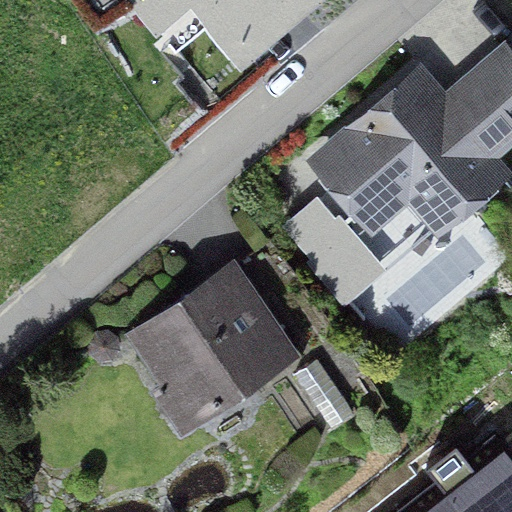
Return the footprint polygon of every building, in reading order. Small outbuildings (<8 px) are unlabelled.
[(132,0),(177,50),(208,23),(241,63),(313,0),(132,0)] [(511,41),(504,33),(446,84),(420,55),(307,155),(372,228),(407,197),(438,231),(511,164),(511,162),(499,147),(511,135),(511,41)] [(344,300),(386,265),(340,208),(335,212),(317,191),(282,220),(310,253),(308,256),(344,300)] [(216,407),(301,348),(234,251),(123,328),(161,382),(152,388),(181,431),(189,426),(197,437),(224,419),(216,407)] [(318,355),(294,371),(331,426),(355,411),(318,355)] [(511,511),(511,439),(507,433),(403,511),(511,511)]
